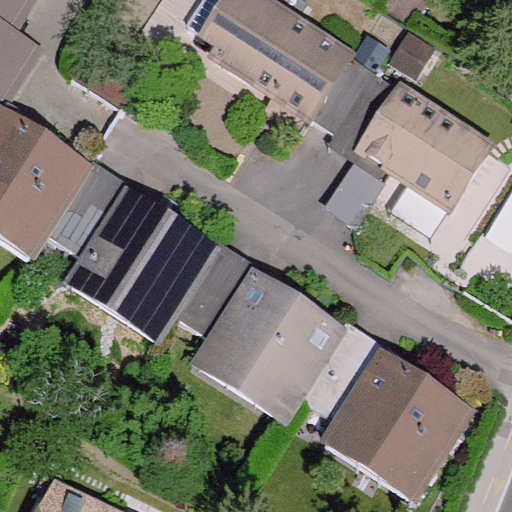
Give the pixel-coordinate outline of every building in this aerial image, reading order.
[(34,0),(0,0),(0,97),(8,103),(39,55),(11,38),(34,0)] [(257,14),(234,0),(211,0),(191,32),(228,55),(221,66),(318,129),(359,67),(262,5),(257,14)] [(497,158),(359,67),(318,129),(340,144),(334,153),(379,182),(386,171),(458,218),(497,158)] [(91,178),(2,122),(0,124),(0,245),(32,266),(49,241),(92,268),(77,293),(165,348),(179,325),(218,349),(203,373),(294,431),(307,410),(341,431),(328,453),(415,508),(471,421),(388,368),(395,357),(372,342),(352,330),(345,340),(259,286),(266,276),(247,264),(225,250),(219,260),(132,205),(138,195),(97,169),(91,178)] [(101,511),(60,492),(50,511),(101,511)]
